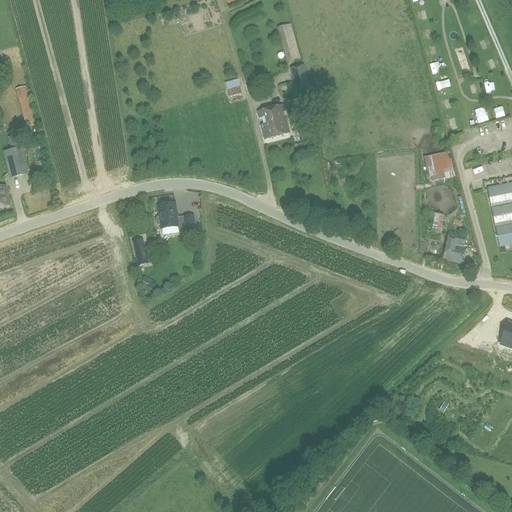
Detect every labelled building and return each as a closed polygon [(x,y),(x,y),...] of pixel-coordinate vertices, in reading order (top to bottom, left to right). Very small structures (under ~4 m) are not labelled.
[(277,27),(287,62),(300,59),(290,24),(277,27)] [(426,34),(428,41),(436,39),(435,32),(426,34)] [(442,76),(439,64),(434,65),(437,78),(442,76)] [(309,87),(304,66),(291,69),(295,89),(309,87)] [(242,94),(238,79),(225,83),(229,98),(242,94)] [(449,81),(439,84),(441,93),(452,91),(449,81)] [(37,125),(26,86),(15,90),(26,128),(37,125)] [(258,112),(264,140),(290,133),(283,106),(258,112)] [(488,106),(478,109),(481,121),(491,118),(488,106)] [(3,152),(10,179),(29,174),(19,135),(8,138),(11,150),(3,152)] [(449,152),(424,158),(430,183),(455,177),(449,152)] [(33,162),(40,174),(49,170),(43,158),(37,162),(36,160),(33,162)] [(482,163),(485,170),(496,166),(493,159),(482,163)] [(488,189),(500,247),(511,244),(511,182),(502,185),(503,186),(494,188),(493,186),(487,187),(488,189)] [(0,208),(10,206),(5,185),(0,186),(0,208)] [(160,217),(157,217),(156,220),(157,224),(159,226),(161,225),(161,230),(178,227),(175,204),(158,206),(160,217)] [(441,233),(444,215),(434,213),(431,232),(441,233)] [(196,229),(194,214),(185,215),(187,230),(196,229)] [(467,236),(450,232),(444,260),(463,264),(467,248),(464,247),(467,236)] [(140,240),(132,242),(138,266),(149,264),(145,248),(142,248),(140,240)] [(511,325),(508,325),(503,338),(511,341),(511,325)] [(445,402),(440,411),(443,413),(449,404),(445,402)]
